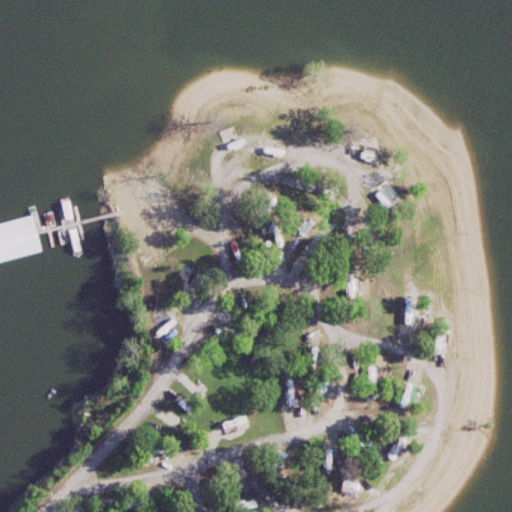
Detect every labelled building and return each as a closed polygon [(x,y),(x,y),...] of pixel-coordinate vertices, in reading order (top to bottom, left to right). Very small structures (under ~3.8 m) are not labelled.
[(354,159),(371,165),(373,159),(356,152),(354,159)] [(397,198),(380,183),(368,196),(385,211),(397,198)] [(0,268),(40,259),(31,224),(0,232),(0,268)] [(366,234),(359,235),(360,251),(368,250),(366,234)] [(319,248),(311,241),(299,255),(308,262),(319,248)] [(411,308),(404,305),(397,324),(404,326),(411,308)] [(412,388),(400,388),(400,407),(412,407),(412,388)] [(322,479),(333,479),(333,460),(322,459),(322,479)]
